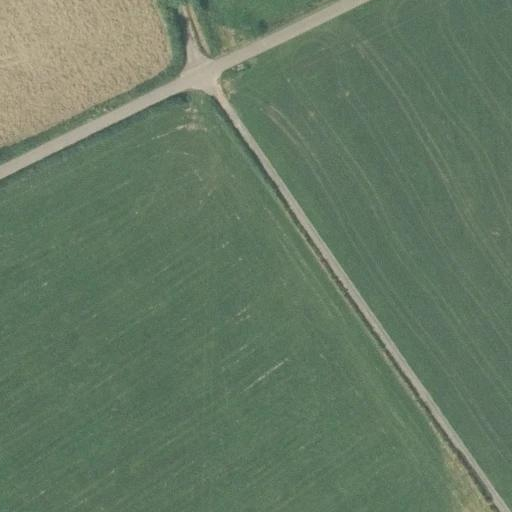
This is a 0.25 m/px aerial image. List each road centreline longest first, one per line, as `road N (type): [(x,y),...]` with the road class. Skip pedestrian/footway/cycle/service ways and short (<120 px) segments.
road 1 (track): [(203,74),(497,511)]
road 2 (track): [(203,74),(0,174)]
road 3 (track): [(357,0),(203,74)]
